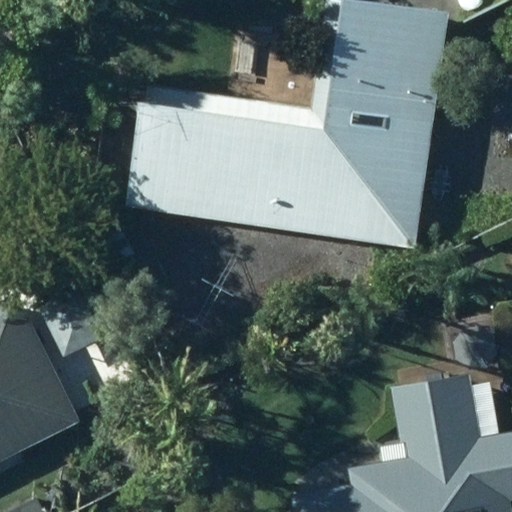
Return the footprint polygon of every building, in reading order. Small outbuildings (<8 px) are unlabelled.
[(120,215),(412,258),(446,22),(324,4),(308,116),(146,93),(143,115),(135,114),(120,215)] [(101,200),(61,219),(90,279),(130,259),(101,200)] [(36,312),(58,360),(97,343),(75,294),(36,312)] [(0,464),(75,427),(11,300),(0,305),(0,464)] [(285,500),(287,511),(506,511),(506,509),(511,507),(511,436),(475,443),(465,381),(384,393),(396,466),(343,475),(346,491),(285,500)]
